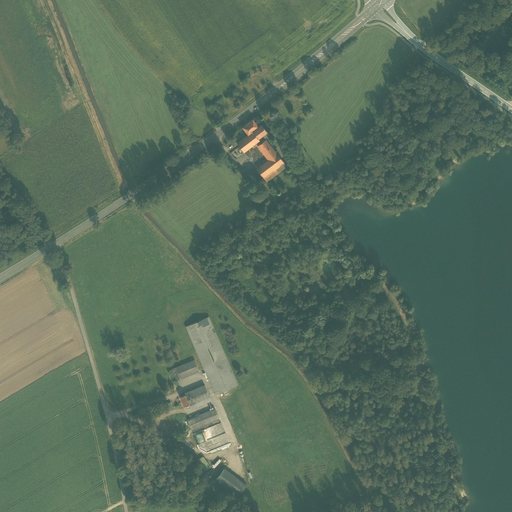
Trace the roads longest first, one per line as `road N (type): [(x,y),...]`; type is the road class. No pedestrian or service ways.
road 1 (track): [(498,100),(505,125),(456,152),(412,199),(389,204),(363,185),(347,186),(325,206),(344,249),(408,328),(454,486),(444,511)]
road 2 (secondary): [(50,247),(219,133),(379,4)]
road 3 (unclassified): [(50,247),(72,293),(127,511)]
road 4 (tertiary): [(379,4),(425,49),(511,109)]
